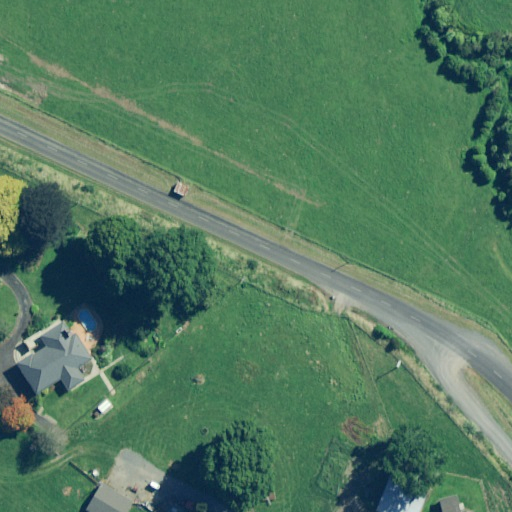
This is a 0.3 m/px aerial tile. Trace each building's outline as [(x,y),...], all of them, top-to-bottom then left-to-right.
[(188,187),(176,182),(171,192),(183,198),(188,187)] [(60,381),(68,393),(87,381),(81,371),(96,362),(84,343),(77,347),(62,322),(38,336),(46,348),(34,356),(18,365),(36,396),(60,381)] [(95,407),(104,417),(115,407),(106,397),(95,407)] [(419,511),(430,486),(392,471),(377,511),(419,511)] [(127,511),(133,503),(103,485),(87,511),(127,511)]
